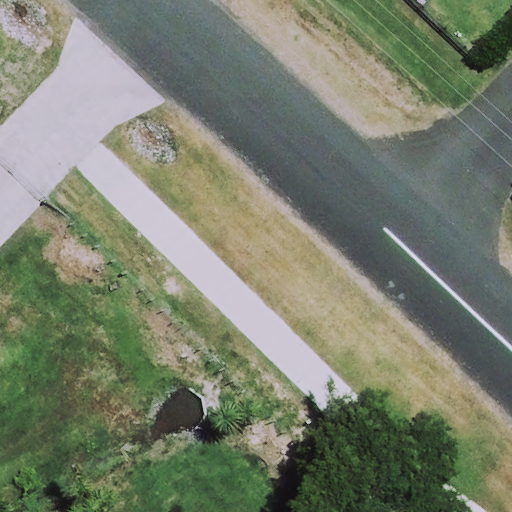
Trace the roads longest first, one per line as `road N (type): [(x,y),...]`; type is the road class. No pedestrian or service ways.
road 1 (residential): [(129,0),(511,353)]
road 2 (unknown): [(376,224),(511,95)]
